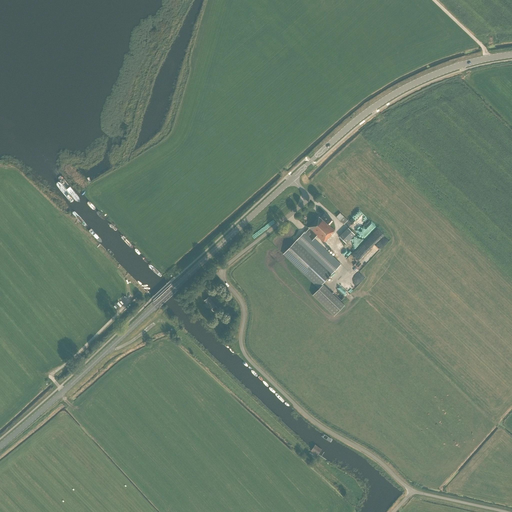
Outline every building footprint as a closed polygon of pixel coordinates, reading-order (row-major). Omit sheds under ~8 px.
[(376,247),(376,248),(376,247),(374,245),(375,234),(372,231),(375,229),(375,226),(370,219),(366,222),(367,218),(362,212),(360,234),(361,236),(356,235),(352,239),(351,244),(348,243),(347,244),(351,249),(351,245),(354,243),(353,248),(344,255),(346,258),(352,254),(357,261),(354,264),(354,265),(376,247)] [(341,264),(331,256),(312,237),(315,234),(324,243),(332,235),(331,234),(334,231),(328,224),(332,220),(325,213),(321,218),(320,218),(319,217),(308,228),(309,229),(306,232),(306,231),(283,254),(303,273),(314,261),(330,276),(341,264)] [(348,228),(339,237),(346,244),(355,235),(348,228)] [(380,239),(383,245),(389,242),(385,236),(380,239)] [(312,296),(334,316),(344,305),(323,284),(312,296)] [(208,298),(204,301),(208,306),(211,310),(213,312),(217,309),(215,306),(216,306),(208,298)] [(318,454),(322,449),(315,445),(311,451),(317,456),(318,454)]
